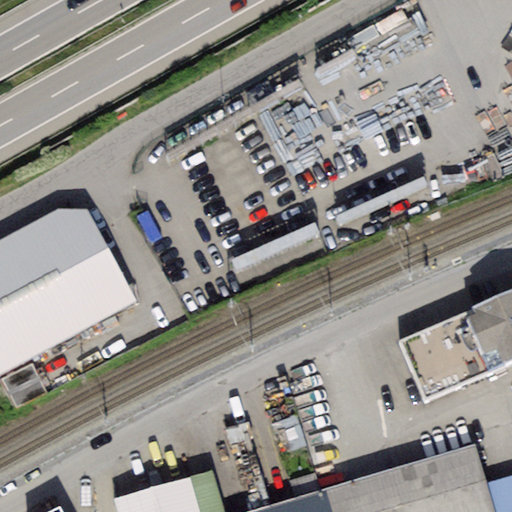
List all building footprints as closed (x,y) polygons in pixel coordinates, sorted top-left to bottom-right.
[(59,209),(0,239),(0,368),(131,301),(84,210),(59,209)] [(242,271),(324,239),(314,213),(232,245),(242,271)] [(511,297),(400,345),(425,405),(511,368),(511,297)] [(477,450),(328,493),(333,511),(495,511),(488,484),(477,450)] [(223,511),(213,475),(189,482),(196,511),(223,511)] [(511,511),(511,478),(488,484),(495,511),(511,511)] [(196,511),(189,482),(115,503),(117,511),(196,511)] [(333,511),(328,493),(261,511),(333,511)]
